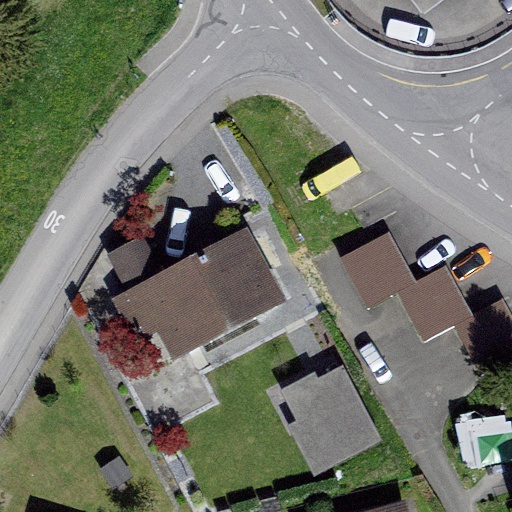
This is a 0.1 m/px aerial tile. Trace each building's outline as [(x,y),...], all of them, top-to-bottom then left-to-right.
[(89,37),(87,38),(55,0),(0,0),(0,55),(37,99),(98,49),(89,37)] [(55,0),(87,38),(133,0),(55,0)] [(38,98),(37,99),(0,55),(0,147),(11,161),(58,122),(38,98)] [(13,160),(11,161),(0,147),(0,191),(23,172),(13,160)] [(454,325),(482,375),(511,358),(511,318),(502,300),(472,316),(445,267),(415,283),(389,234),(341,260),(368,309),(398,293),(424,342),(454,325)] [(163,325),(178,355),(277,303),(242,236),(160,279),(142,243),(115,257),(133,293),(116,302),(136,339),(163,325)] [(321,470),(379,440),(357,400),(300,430),(321,470)]
